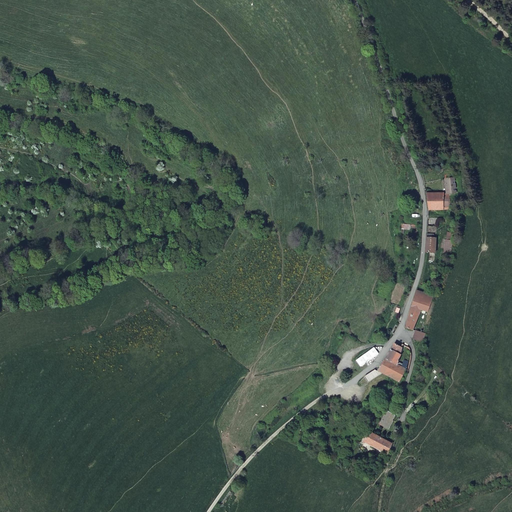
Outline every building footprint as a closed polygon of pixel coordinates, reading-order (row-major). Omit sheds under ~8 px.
[(450,196),(457,195),(455,178),(451,178),(445,179),(446,193),(426,194),(428,211),(451,210),(450,196)] [(427,226),(427,238),(436,239),(437,227),(427,226)] [(427,238),(426,253),(436,254),(436,239),(427,238)] [(451,255),(453,240),(445,240),(443,254),(451,255)] [(416,290),(405,328),(413,331),(422,311),(428,313),(434,295),(416,290)] [(425,334),(415,330),(412,339),(423,343),(425,334)] [(402,366),(398,364),(401,356),(402,349),(394,344),(379,372),(399,383),(406,369),(409,361),(404,360),(402,366)] [(360,368),(379,354),(374,348),(356,361),(360,368)] [(369,381),(378,374),(375,371),(366,377),(369,381)] [(389,429),(394,421),(392,420),(395,415),(387,410),(379,424),(389,429)] [(393,443),(369,430),(363,441),(387,454),(393,443)]
